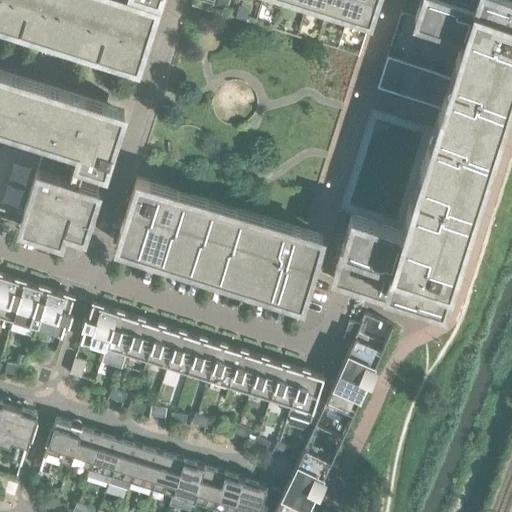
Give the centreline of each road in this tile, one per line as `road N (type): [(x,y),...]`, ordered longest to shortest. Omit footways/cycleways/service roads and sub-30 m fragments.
road 1 (residential): [(345,290),(329,335),(305,343),(89,276)]
road 2 (residential): [(89,276),(176,0)]
road 3 (residential): [(50,401),(283,475)]
